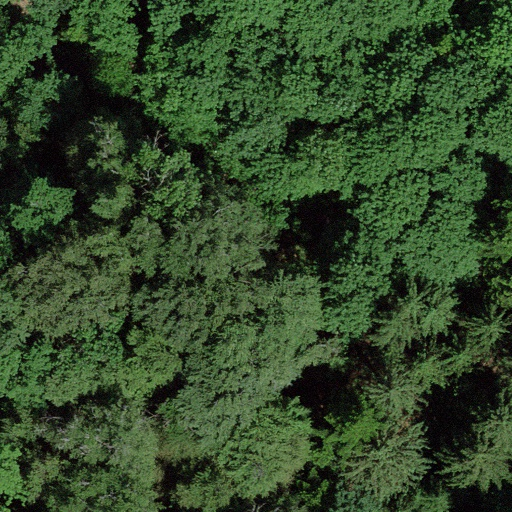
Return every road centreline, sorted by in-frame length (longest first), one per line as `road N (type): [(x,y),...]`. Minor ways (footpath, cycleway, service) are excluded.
road 1 (track): [(110,106),(311,227),(511,273)]
road 2 (track): [(146,0),(110,106),(0,114)]
